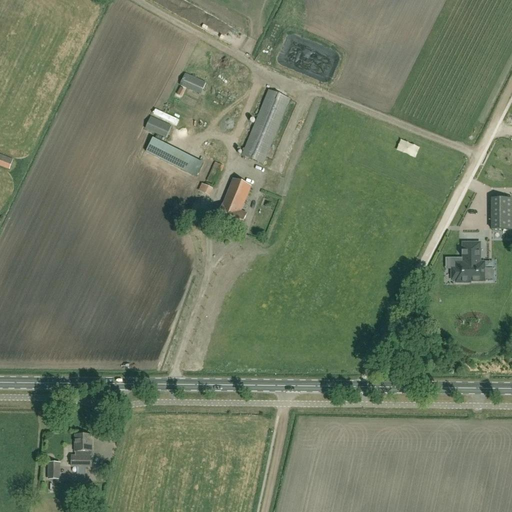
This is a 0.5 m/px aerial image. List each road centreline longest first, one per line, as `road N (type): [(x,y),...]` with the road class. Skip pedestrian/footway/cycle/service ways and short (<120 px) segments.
road 1 (secondary): [(511,388),(0,382)]
road 2 (track): [(511,85),(360,387)]
